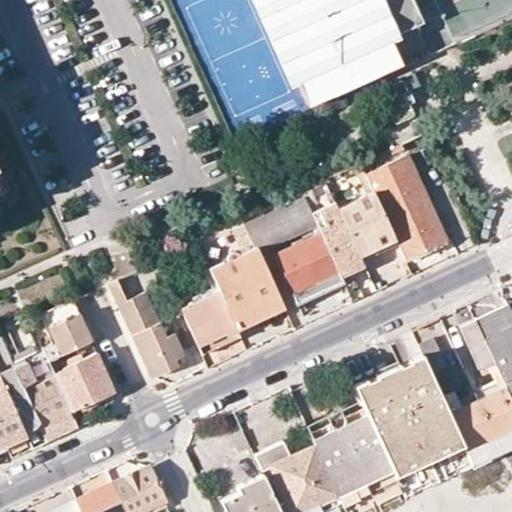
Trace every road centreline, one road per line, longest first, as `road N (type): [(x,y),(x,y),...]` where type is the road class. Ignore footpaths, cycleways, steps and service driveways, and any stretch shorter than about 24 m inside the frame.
road 1 (tertiary): [(151,420),(511,247)]
road 2 (residential): [(11,0),(102,217),(187,178)]
road 3 (residential): [(187,178),(111,0)]
road 4 (tertiary): [(0,495),(151,420)]
road 5 (residential): [(151,420),(92,299)]
